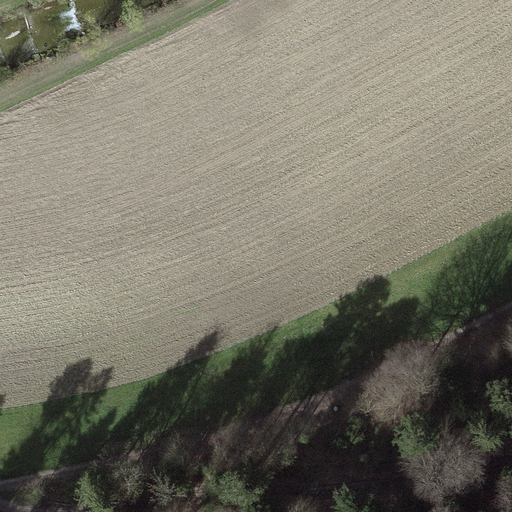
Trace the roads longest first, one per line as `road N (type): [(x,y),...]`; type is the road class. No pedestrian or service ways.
road 1 (track): [(122,511),(189,492),(336,485),(511,455)]
road 2 (track): [(202,452),(0,498)]
